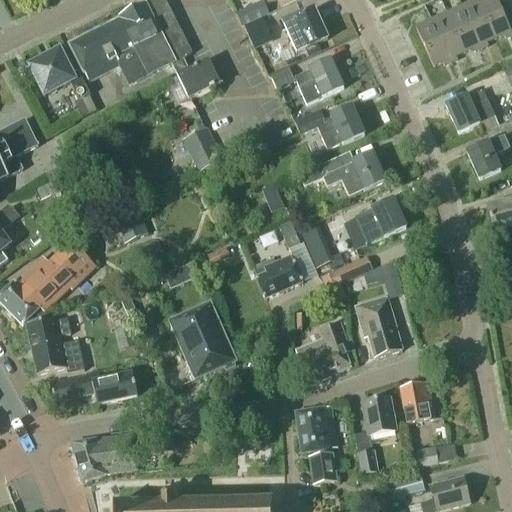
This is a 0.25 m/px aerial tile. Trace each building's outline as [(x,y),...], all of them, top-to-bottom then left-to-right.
[(486,45),(495,41),(477,0),(462,7),(481,51),(488,48),(486,45)] [(477,0),(495,41),(504,37),(506,40),(511,37),(511,35),(495,0),(477,0)] [(129,89),(172,68),(184,61),(185,60),(185,59),(191,56),(164,2),(156,6),(154,2),(145,7),(145,8),(120,21),(121,22),(70,48),(89,85),(115,72),(117,76),(121,74),(129,89)] [(262,2),(236,14),(242,28),(269,15),(262,2)] [(475,54),(481,51),(462,7),(446,15),(464,55),(473,50),(475,54)] [(315,14),(307,17),(304,11),(281,21),(297,55),(328,41),(315,14)] [(456,58),(464,55),(446,15),(431,21),(451,65),(457,62),(456,58)] [(263,19),(243,28),(253,49),(273,40),(263,19)] [(444,68),(451,65),(431,21),(415,28),(433,68),(443,64),(444,68)] [(71,65),(68,67),(60,52),(29,68),(45,100),(71,86),(80,103),(91,97),(79,74),(76,75),(71,65)] [(184,61),(172,68),(189,102),(221,87),(209,63),(189,73),(184,61)] [(306,107),(308,106),(343,90),(330,62),(309,72),(309,74),(295,80),(306,107)] [(511,68),(503,73),(511,93),(511,68)] [(289,70),(270,78),(277,92),(295,84),(289,70)] [(467,99),(467,98),(446,107),(459,136),(479,126),(483,134),(498,127),(483,92),(467,99)] [(86,118),(97,112),(90,99),(80,105),(86,118)] [(342,147),(343,147),(364,137),(351,109),(329,119),(329,120),(324,122),(320,112),(295,123),(301,137),(317,130),(327,152),(341,146),(342,147)] [(0,185),(9,181),(8,180),(24,172),(17,160),(39,149),(25,121),(0,134),(0,185)] [(182,142),(198,175),(223,163),(207,130),(182,142)] [(490,145),(489,144),(467,154),(479,182),(502,172),(494,155),(508,149),(503,139),(490,145)] [(342,184),(349,200),(385,184),(372,155),(351,165),(351,166),(340,171),(336,161),(298,178),(304,190),(323,182),(327,191),(342,184)] [(79,185),(68,164),(46,175),(50,185),(35,192),(41,204),(79,185)] [(219,194),(231,195),(232,177),(220,176),(219,194)] [(367,248),(370,246),(406,230),(393,202),(354,219),(367,248)] [(495,234),(511,229),(511,202),(488,210),(495,234)] [(12,209),(0,214),(0,268),(8,263),(2,256),(12,248),(1,233),(20,219),(12,209)] [(125,246),(149,236),(137,210),(113,220),(125,246)] [(321,224),(326,234),(347,225),(343,214),(321,224)] [(290,223),(278,228),(288,251),(300,246),(290,223)] [(21,288),(16,283),(0,299),(0,304),(23,328),(40,311),(44,315),(64,295),(68,299),(87,280),(85,277),(94,268),(72,246),(49,268),(46,264),(21,288)] [(226,250),(207,258),(210,266),(229,258),(226,250)] [(256,278),(255,278),(265,301),(303,285),(290,257),(275,264),(273,260),(252,270),(256,278)] [(200,279),(194,264),(164,277),(170,292),(200,279)] [(345,271),(323,281),(334,305),(345,300),(339,287),(350,282),(345,271)] [(131,325),(139,321),(128,295),(119,299),(131,325)] [(369,340),(369,341),(375,362),(402,353),(386,299),(354,309),(364,342),(369,340)] [(211,303),(168,322),(195,383),(237,364),(211,303)] [(57,323),(26,326),(37,377),(55,374),(66,371),(67,377),(85,373),(78,343),(62,347),(60,338),(71,336),(68,321),(57,323)] [(320,332),(323,341),(295,353),(309,387),(350,370),(344,355),(351,353),(341,324),(320,332)] [(132,327),(114,332),(120,352),(138,347),(132,327)] [(86,379),(78,381),(50,387),(54,405),(95,396),(98,409),(138,400),(132,375),(99,382),(97,373),(85,376),(86,379)] [(403,389),(400,390),(407,427),(435,421),(427,384),(415,386),(413,384),(405,385),(403,389)] [(369,439),(395,434),(389,400),(363,405),(369,439)] [(332,451),(337,450),(331,409),(295,415),(301,456),(309,455),(314,488),(337,485),(332,451)] [(174,454),(173,434),(157,435),(158,455),(174,454)] [(105,479),(138,473),(132,438),(96,443),(72,447),(81,485),(105,479)] [(414,470),(438,466),(435,449),(410,453),(414,470)] [(375,453),(356,456),(360,477),(378,474),(375,453)] [(420,511),(447,511),(470,506),(463,480),(430,489),(434,503),(419,507),(420,511)] [(162,501),(162,507),(114,508),(113,511),(272,511),(273,503),(174,506),(174,500),(170,497),(165,497),(162,501)]
